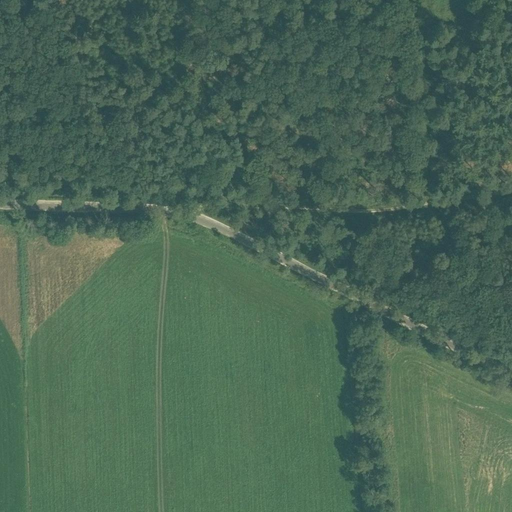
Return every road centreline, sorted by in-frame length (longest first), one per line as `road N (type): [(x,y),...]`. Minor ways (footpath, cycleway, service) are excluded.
road 1 (tertiary): [(511,375),(189,216),(0,205)]
road 2 (track): [(189,216),(202,204),(367,210),(511,191)]
